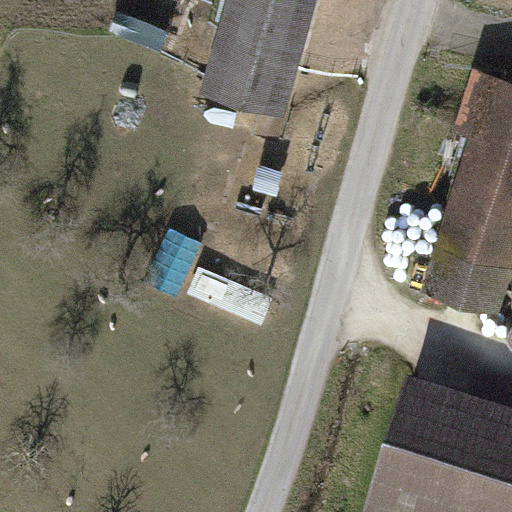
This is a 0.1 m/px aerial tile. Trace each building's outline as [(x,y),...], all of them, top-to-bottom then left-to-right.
[(321,0),(228,0),(204,89),(291,112),(321,0)] [(161,56),(176,24),(140,7),(135,16),(126,35),(124,39),(161,56)] [(126,35),(135,16),(119,9),(111,27),(126,35)] [(511,285),(511,75),(483,67),(418,287),(504,312),(511,285)] [(511,511),(511,422),(412,391),(373,511),(511,511)]
